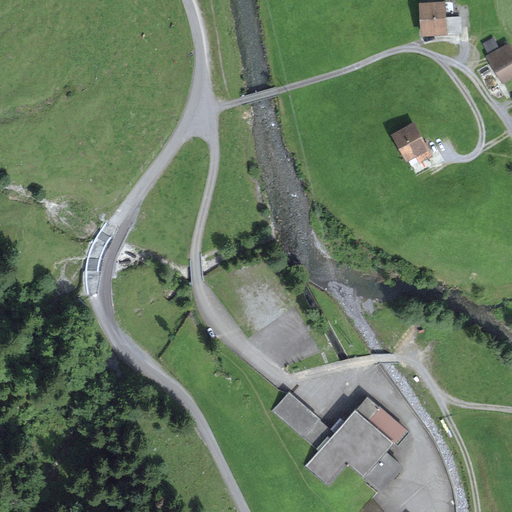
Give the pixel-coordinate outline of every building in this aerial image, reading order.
[(461,6),(424,8),(425,38),(462,36),(461,6)] [(511,48),(486,65),(502,88),(511,81),(511,48)] [(427,131),(403,141),(413,164),(437,153),(427,131)] [(263,410),(294,439),(312,421),(281,392),(263,410)] [(403,430),(368,398),(308,465),(328,483),(346,462),(379,490),(401,465),(385,451),(403,430)]
